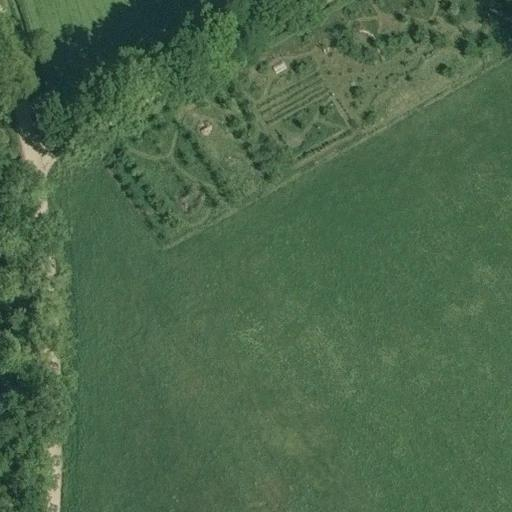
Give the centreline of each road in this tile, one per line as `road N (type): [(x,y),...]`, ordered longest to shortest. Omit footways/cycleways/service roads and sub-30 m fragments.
road 1 (track): [(53,511),(51,279),(38,161)]
road 2 (track): [(38,161),(332,0)]
road 3 (track): [(0,19),(38,161)]
